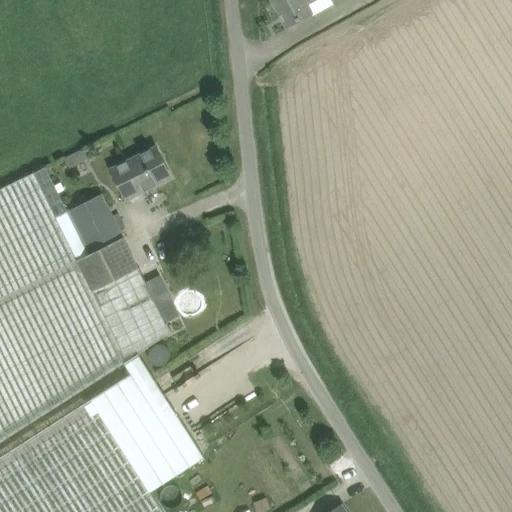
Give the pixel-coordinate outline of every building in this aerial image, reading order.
[(273,0),(287,26),(312,13),(308,5),(317,0),(273,0)] [(172,177),(156,147),(112,169),(127,200),(172,177)] [(45,168),(0,189),(0,442),(124,363),(131,374),(0,457),(0,511),(164,511),(151,491),(205,457),(165,395),(156,380),(139,354),(170,334),(165,324),(165,323),(159,312),(145,283),(141,275),(140,274),(138,269),(139,268),(135,260),(131,251),(122,233),(120,230),(113,215),(111,212),(109,209),(102,194),(67,212),(45,168)] [(160,311),(165,322),(178,316),(172,305),(160,311)] [(184,484),(210,468),(204,459),(178,475),(184,484)] [(258,511),(262,511),(270,509),(267,501),(256,505),(258,511)] [(345,511),(339,501),(322,511),(320,511),(345,511)]
